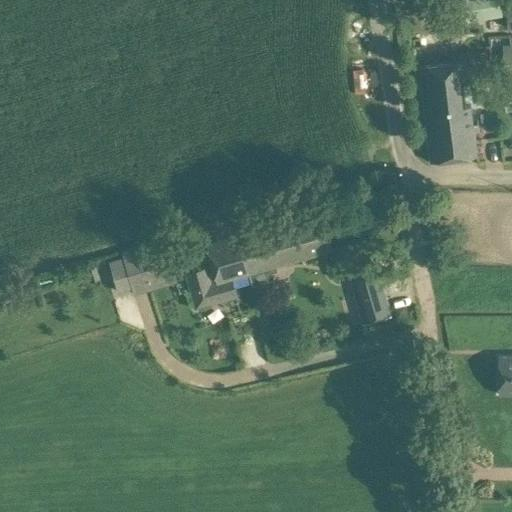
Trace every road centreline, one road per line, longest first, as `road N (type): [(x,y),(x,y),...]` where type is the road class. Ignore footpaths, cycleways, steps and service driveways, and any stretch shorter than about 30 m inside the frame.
road 1 (residential): [(420,249),(456,504)]
road 2 (unclassified): [(409,171),(376,0)]
